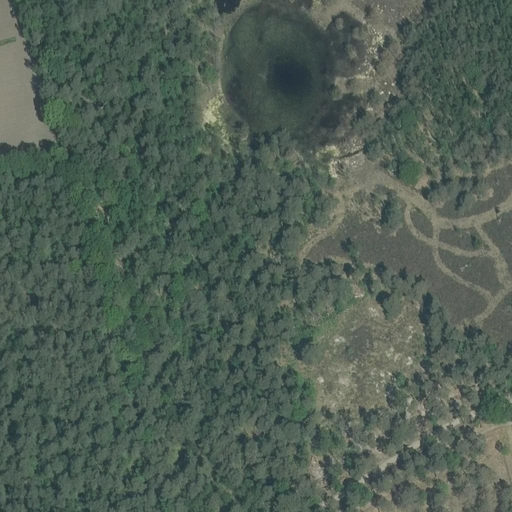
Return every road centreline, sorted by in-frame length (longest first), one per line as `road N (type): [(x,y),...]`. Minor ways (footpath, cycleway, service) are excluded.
road 1 (track): [(313,511),(447,427),(511,397)]
road 2 (unknown): [(507,422),(360,511)]
